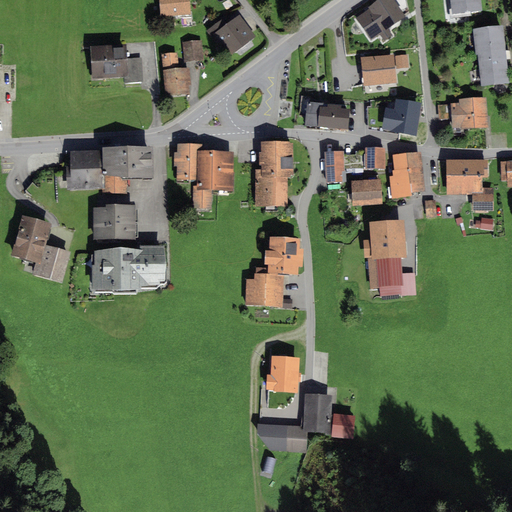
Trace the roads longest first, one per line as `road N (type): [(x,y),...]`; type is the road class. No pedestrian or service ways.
road 1 (residential): [(169,138),(290,132),(438,152),(511,152)]
road 2 (residential): [(169,138),(353,0)]
road 3 (track): [(310,332),(269,341),(255,362),(259,511)]
road 4 (residential): [(0,149),(169,138)]
